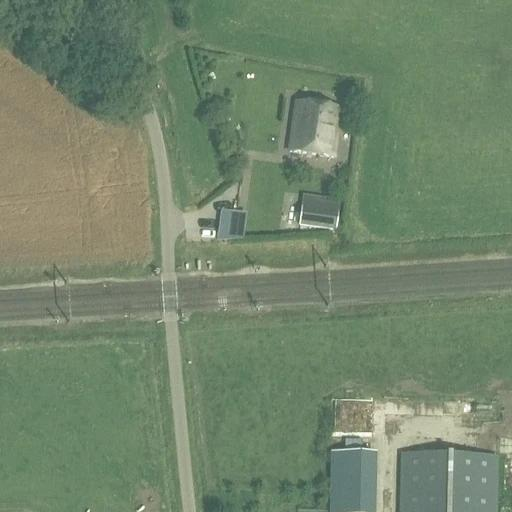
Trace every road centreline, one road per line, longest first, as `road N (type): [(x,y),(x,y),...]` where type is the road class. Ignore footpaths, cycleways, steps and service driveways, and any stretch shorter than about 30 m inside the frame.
road 1 (unclassified): [(192,511),(154,136),(135,66)]
road 2 (unclassified): [(135,66),(15,0)]
